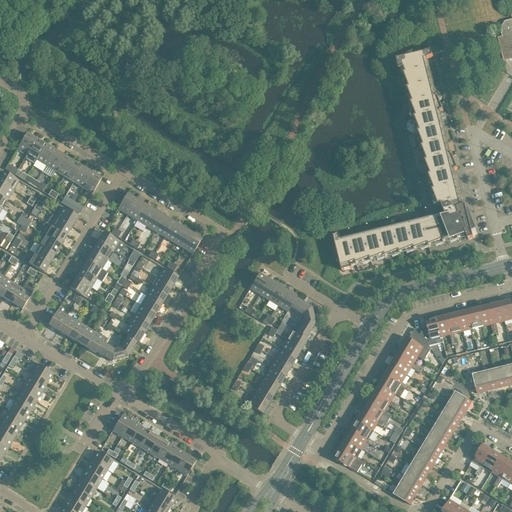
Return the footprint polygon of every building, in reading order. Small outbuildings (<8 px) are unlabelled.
[(511,14),(511,15),(511,19),(505,21),(500,28),(502,36),(498,37),(504,62),(511,59),(511,14)] [(468,240),(470,239),(465,228),(471,226),(466,205),(461,207),(423,53),(397,60),(400,70),(404,68),(406,73),(404,73),(410,88),(408,88),(413,102),(411,103),(417,117),(415,117),(420,131),(419,132),(424,146),(422,146),(428,160),(426,161),(431,175),(429,175),(435,189),(433,190),(439,205),(442,204),(446,215),(446,218),(336,244),(342,271),(352,268),(351,263),(355,262),(356,264),(370,258),(370,260),(385,254),(385,256),(399,251),(400,253),(414,247),(414,249),(428,244),(429,246),(443,240),(443,242),(457,237),(458,238),(467,235),(468,240)] [(18,149),(27,154),(37,139),(27,133),(18,149)] [(35,163),(37,160),(46,145),(37,139),(27,154),(26,157),(35,163)] [(46,166),(55,150),(46,145),(37,160),(46,166)] [(55,171),(64,156),(55,150),(46,166),(55,171)] [(64,177),(74,161),(64,156),(55,171),(64,177)] [(74,182),(83,167),(74,161),(64,177),(74,182)] [(15,175),(18,170),(9,164),(5,169),(15,175)] [(83,188),(92,173),(83,167),(74,182),(83,188)] [(18,170),(15,175),(24,181),(27,175),(18,170)] [(19,181),(4,172),(0,178),(0,182),(14,191),(19,181)] [(92,194),(102,178),(92,173),(83,188),(92,194)] [(27,175),(24,181),(34,186),(37,181),(27,175)] [(37,181),(34,186),(43,192),(46,186),(41,182),(40,183),(37,181)] [(14,191),(0,182),(0,194),(8,200),(14,191)] [(8,200),(0,194),(0,207),(2,209),(8,200)] [(127,194),(118,209),(128,215),(137,200),(127,194)] [(65,196),(61,203),(67,206),(71,208),(74,203),(75,202),(65,196)] [(137,221),(146,205),(137,200),(128,215),(137,221)] [(74,203),(71,208),(74,211),(80,214),(84,207),(75,202),(74,203)] [(33,210),(39,213),(42,208),(37,204),(33,210)] [(146,226),(155,211),(146,205),(137,221),(146,226)] [(78,217),(63,207),(57,217),(73,226),(78,217)] [(155,232),(165,216),(155,211),(146,226),(155,232)] [(165,216),(155,232),(165,237),(174,222),(165,216)] [(52,226),(67,236),(73,226),(57,217),(52,226)] [(174,222),(165,237),(174,243),(183,227),(174,222)] [(46,236),(62,245),(67,236),(52,226),(46,236)] [(183,227),(174,243),(183,248),(192,233),(183,227)] [(120,242),(104,232),(98,242),(114,251),(120,242)] [(193,254),(202,239),(192,233),(183,248),(193,254)] [(41,245),(56,254),(62,245),(46,236),(41,245)] [(1,246),(6,249),(12,240),(7,237),(1,246)] [(114,251),(98,242),(93,251),(108,260),(114,251)] [(35,254),(50,263),(56,254),(41,245),(35,254)] [(108,260),(93,251),(87,260),(103,270),(108,260)] [(29,264),(45,273),(50,263),(35,254),(29,264)] [(103,270),(87,260),(82,270),(97,279),(103,270)] [(179,277),(163,268),(157,278),(173,287),(179,277)] [(97,279),(82,270),(76,279),(91,288),(97,279)] [(132,274),(130,278),(140,284),(142,280),(132,274)] [(260,274),(250,289),(260,295),(269,279),(260,274)] [(4,277),(0,283),(0,295),(4,298),(13,282),(4,277)] [(152,287),(167,296),(173,287),(157,278),(152,287)] [(71,289),(86,298),(91,288),(76,279),(71,289)] [(269,300),(278,285),(269,279),(260,295),(269,300)] [(13,282),(4,298),(13,303),(22,288),(13,282)] [(278,285),(269,300),(278,306),(288,291),(278,285)] [(146,296),(162,305),(167,296),(152,287),(146,296)] [(23,309),(32,294),(22,288),(13,303),(23,309)] [(288,312),(290,308),(296,298),(297,296),(288,291),(278,306),(288,312)] [(162,305),(146,296),(141,305),(156,315),(162,305)] [(296,333),(292,331),(287,340),(302,349),(308,340),(306,339),(316,323),(312,308),(296,298),(290,308),(306,317),(296,333)] [(511,319),(511,303),(511,300),(500,303),(505,321),(511,319)] [(505,321),(500,303),(490,305),(494,324),(492,324),(493,329),(498,328),(497,323),(505,321)] [(156,315),(141,305),(135,315),(151,324),(156,315)] [(494,324),(490,305),(479,308),(484,326),(492,324),(494,324)] [(484,326),(479,308),(469,310),(473,329),(471,330),(472,334),(477,333),(475,329),(484,326)] [(58,310),(49,325),(58,331),(68,315),(58,310)] [(473,329),(469,310),(458,313),(463,332),(471,330),(473,329)] [(463,332),(458,313),(448,316),(452,334),(450,335),(451,340),(456,338),(454,334),(463,332)] [(68,336),(77,321),(68,315),(58,331),(68,336)] [(151,324),(135,315),(129,324),(145,333),(151,324)] [(452,334),(448,316),(437,318),(442,337),(450,335),(452,334)] [(428,330),(422,331),(419,335),(423,338),(425,335),(429,334),(431,339),(442,337),(437,318),(426,321),(428,330)] [(77,321),(68,336),(77,342),(86,327),(77,321)] [(128,336),(138,342),(139,343),(145,333),(129,324),(124,333),(128,336)] [(86,327),(77,342),(86,348),(96,332),(86,327)] [(276,333),(270,330),(268,329),(266,332),(274,337),(276,333)] [(128,336),(118,351),(103,342),(105,338),(96,332),(86,348),(96,353),(97,352),(112,361),(128,357),(138,342),(128,336)] [(415,342),(408,337),(402,347),(418,357),(424,347),(419,344),(423,338),(419,335),(415,342)] [(281,349),(296,359),(302,349),(287,340),(281,349)] [(418,357),(402,347),(396,356),(413,366),(412,368),(416,371),(418,367),(414,364),(418,357)] [(275,359),(291,368),(296,359),(281,349),(275,359)] [(11,361),(15,363),(21,354),(17,351),(11,361)] [(413,366),(396,356),(391,365),(407,375),(412,368),(413,366)] [(270,368),(285,377),(291,368),(275,359),(270,368)] [(54,374),(38,364),(32,374),(48,383),(54,374)] [(407,375),(391,365),(385,375),(402,385),(400,387),(405,389),(407,385),(403,383),(407,375)] [(509,385),(505,367),(494,369),(499,388),(509,385)] [(285,377),(270,368),(264,377),(280,386),(285,377)] [(499,388),(494,369),(484,372),(488,391),(499,388)] [(473,375),(477,393),(488,391),(484,372),(473,375)] [(27,383),(42,392),(48,383),(32,374),(27,383)] [(402,385),(385,375),(380,384),(396,394),(401,397),(406,390),(405,389),(400,387),(402,385)] [(280,386),(264,377),(259,386),(274,396),(280,386)] [(21,392),(37,402),(42,392),(27,383),(21,392)] [(396,394),(380,384),(374,393),(390,403),(389,405),(393,408),(396,404),(392,401),(396,394)] [(274,396),(259,386),(253,396),(268,405),(274,396)] [(428,396),(433,399),(436,393),(431,390),(428,396)] [(15,401),(31,411),(37,402),(21,392),(15,401)] [(472,402),(456,392),(450,402),(466,412),(472,402)] [(390,403),(374,393),(368,402),(385,412),(389,405),(390,403)] [(247,405),(263,414),(268,405),(253,396),(247,405)] [(10,410),(25,420),(31,411),(15,401),(10,410)] [(385,412),(368,402),(363,412),(379,422),(378,424),(382,426),(384,422),(380,420),(385,412)] [(444,411),(461,421),(466,412),(450,402),(444,411)] [(25,420),(10,410),(4,420),(20,429),(25,420)] [(439,420),(455,430),(461,421),(444,411),(439,420)] [(379,422),(363,412),(357,421),(373,431),(378,424),(379,422)] [(122,415),(113,431),(122,437),(132,421),(122,415)] [(20,429),(4,420),(0,426),(0,429),(14,438),(20,429)] [(433,429),(450,439),(455,430),(439,420),(433,429)] [(131,442),(141,426),(132,421),(122,437),(131,442)] [(373,431),(357,421),(351,430),(368,440),(367,442),(371,445),(373,441),(369,438),(373,431)] [(141,448),(150,432),(141,426),(131,442),(141,448)] [(395,432),(401,435),(404,430),(398,427),(395,432)] [(14,438),(0,429),(0,442),(9,448),(14,438)] [(428,439),(444,448),(450,439),(433,429),(428,439)] [(368,440),(351,430),(346,440),(362,450),(367,442),(368,440)] [(150,453),(159,438),(150,432),(141,448),(150,453)] [(159,438),(150,453),(159,459),(169,443),(159,438)] [(444,448),(428,439),(422,448),(438,458),(444,448)] [(106,447),(111,450),(115,443),(110,440),(106,447)] [(362,450),(346,440),(340,449),(357,459),(355,461),(360,463),(362,459),(358,457),(362,450)] [(9,448),(0,442),(0,455),(3,457),(9,448)] [(169,443),(159,459),(169,465),(178,449),(169,443)] [(483,445),(471,464),(479,469),(481,466),(483,467),(493,450),(483,445)] [(438,458),(422,448),(416,457),(433,467),(438,458)] [(178,449),(169,465),(178,470),(187,454),(178,449)] [(351,469),(355,461),(357,459),(340,449),(334,459),(351,469)] [(493,450),(483,467),(481,466),(479,469),(478,470),(482,472),(485,468),(492,472),(502,456),(493,450)] [(113,461),(98,451),(92,461),(108,470),(113,461)] [(187,476),(197,460),(187,454),(178,470),(187,476)] [(392,455),(389,461),(394,464),(397,458),(392,455)] [(492,472),(499,477),(501,478),(511,462),(502,456),(492,472)] [(433,467),(416,457),(411,466),(427,476),(433,467)] [(86,470),(102,479),(108,470),(92,461),(86,470)] [(511,462),(501,478),(499,477),(497,481),(501,483),(503,479),(511,483),(511,481),(511,462)] [(387,477),(391,470),(385,466),(381,473),(387,477)] [(427,476),(411,466),(405,476),(422,485),(427,476)] [(81,479),(97,489),(102,479),(86,470),(81,479)] [(422,485),(405,476),(400,485),(416,495),(422,485)] [(468,477),(466,481),(472,484),(476,478),(472,476),(468,477)] [(75,488),(91,498),(97,489),(81,479),(75,488)] [(464,483),(460,489),(467,493),(471,487),(464,483)] [(394,495),(410,504),(416,495),(400,485),(394,495)] [(473,497),(477,490),(471,487),(467,493),(473,497)] [(70,498),(85,507),(91,498),(75,488),(70,498)] [(176,499),(161,489),(155,499),(171,508),(176,499)] [(479,498),(486,502),(489,498),(482,494),(479,498)] [(452,496),(442,511),(455,511),(462,502),(452,496)] [(64,507),(72,511),(82,511),(85,507),(70,498),(64,507)] [(486,502),(485,504),(492,508),(496,502),(489,498),(486,502)] [(149,508),(156,511),(168,511),(171,508),(155,499),(149,508)] [(468,511),(471,507),(462,502),(455,511),(468,511)]
